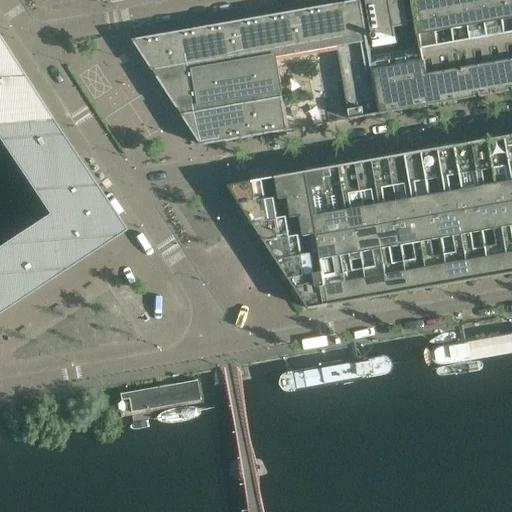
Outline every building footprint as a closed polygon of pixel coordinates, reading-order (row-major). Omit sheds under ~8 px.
[(409,26),(404,0),(366,0),(375,48),(398,44),(395,29),(409,26)] [(511,6),(506,8),(505,0),(413,0),(422,48),(431,103),(431,106),(438,105),(438,102),(447,100),(448,103),(455,102),(454,99),(464,97),(465,100),(471,99),(471,96),(480,94),(481,98),(488,96),(487,93),(497,91),(498,95),(505,93),(504,90),(511,88),(511,6)] [(289,131),(277,59),(338,48),(351,120),(382,115),(372,57),(362,1),(134,41),(203,146),(289,131)] [(412,34),(411,33),(410,31),(409,30),(408,30),(407,29),(405,29),(404,29),(402,30),(401,31),(400,32),(399,33),(399,35),(399,36),(399,38),(400,39),(401,40),(402,41),(403,41),(405,42),(406,42),(407,42),(409,41),(410,40),(411,39),(411,38),(412,37),(412,36),(412,35),(412,34)] [(0,312),(123,232),(51,123),(0,44),(0,312)] [(431,103),(422,48),(405,51),(414,106),(415,109),(422,108),(421,105),(431,103)] [(414,106),(405,51),(388,54),(398,109),(398,112),(405,111),(405,107),(414,106)] [(398,109),(388,54),(372,57),(382,115),(389,114),(388,110),(398,109)] [(511,205),(511,171),(506,138),(489,141),(501,208),(511,205)] [(501,208),(489,141),(473,143),(484,210),(500,208),(501,208)] [(484,210),(473,143),(456,146),(468,213),(480,211),(484,210)] [(468,213),(456,146),(439,149),(451,216),(460,215),(468,213)] [(451,216),(439,149),(423,152),(434,219),(439,218),(451,216)] [(434,219),(423,152),(406,155),(418,222),(419,222),(434,219)] [(418,222),(406,155),(389,158),(401,225),(418,222)] [(401,225),(389,158),(373,161),(384,228),(399,225),(401,225)] [(384,228),(373,161),(356,164),(368,231),(379,229),(384,228)] [(368,231),(356,164),(339,167),(351,234),(359,233),(368,231)] [(351,234),(339,167),(323,170),(334,237),(339,236),(351,234)] [(334,237),(323,170),(307,173),(317,233),(318,240),(334,237)] [(317,233),(307,173),(276,178),(279,198),(288,197),(291,217),(300,215),(304,235),(317,233)] [(266,200),(263,180),(229,186),(241,205),(266,200)] [(278,219),(275,199),(266,200),(241,205),(254,223),(278,219)] [(511,274),(511,205),(501,208),(500,208),(511,275),(511,274)] [(500,208),(484,210),(480,211),(491,278),(511,275),(500,208)] [(480,211),(468,213),(460,215),(471,282),(491,278),(480,211)] [(460,215),(451,216),(439,218),(451,285),(471,282),(460,215)] [(287,217),(278,219),(254,223),(266,242),(291,238),(287,217)] [(439,218),(434,219),(419,222),(431,289),(451,285),(439,218)] [(431,289),(419,222),(418,222),(401,225),(399,225),(411,293),(431,289)] [(411,293),(399,225),(384,228),(379,229),(391,296),(411,293)] [(379,229),(368,231),(359,233),(370,300),(391,296),(379,229)] [(359,233),(351,234),(339,236),(350,303),(370,300),(359,233)] [(303,256),(299,236),(291,238),(266,242),(278,260),(303,256)] [(350,303),(339,236),(334,237),(318,240),(324,273),(330,307),(350,303)] [(311,255),(303,256),(278,260),(290,279),(315,275),(311,255)] [(330,307),(324,273),(315,275),(290,279),(310,310),(330,307)] [(442,368),(444,368),(511,355),(511,335),(439,347),(437,348),(436,349),(434,350),(433,352),(432,353),(431,355),(431,357),(430,359),(430,360),(431,362),(432,363),(434,365),(435,366),(437,367),(439,367),(440,367),(442,368)] [(295,394),(297,394),(385,378),(387,377),(388,376),(389,375),(390,373),(391,372),(391,370),(391,368),(391,367),(390,365),(390,364),(389,362),(387,361),(386,360),(384,360),(383,359),(381,359),(292,374),(291,374),(289,375),(288,377),(286,378),(285,380),(284,381),(284,383),(283,385),(283,387),(284,388),(285,390),(287,391),(288,392),(290,393),(292,393),(294,394),(295,394)] [(119,395),(121,402),(129,400),(131,414),(201,402),(197,381),(179,384),(173,386),(119,395)]
